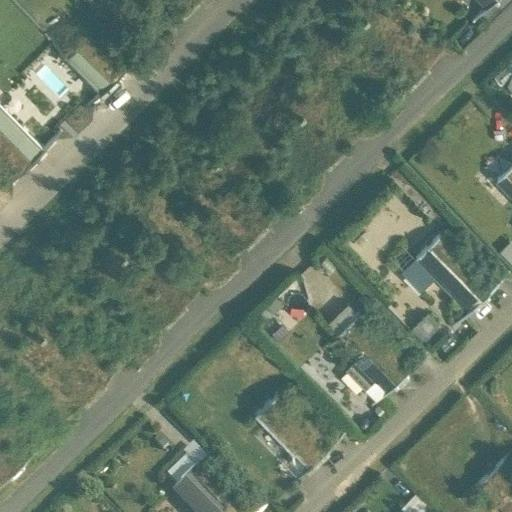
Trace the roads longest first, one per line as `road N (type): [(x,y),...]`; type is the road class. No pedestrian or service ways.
road 1 (unclassified): [(511,17),(4,511)]
road 2 (unclassified): [(236,0),(0,231)]
road 3 (unclassified): [(511,312),(307,511)]
